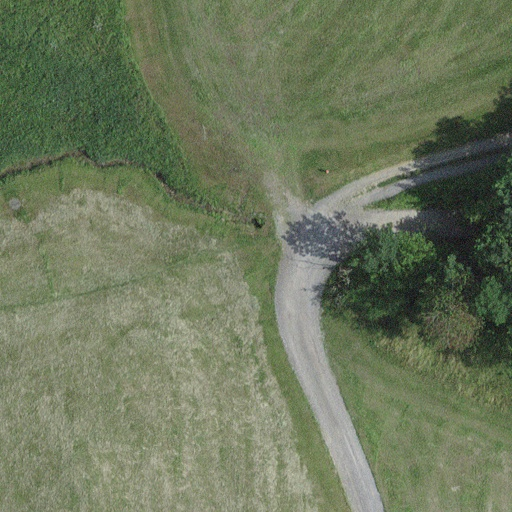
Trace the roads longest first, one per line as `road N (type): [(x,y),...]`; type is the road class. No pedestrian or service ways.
road 1 (track): [(369,511),(298,318),(297,265),(310,230),(363,194),(511,146)]
road 2 (track): [(310,230),(511,225)]
